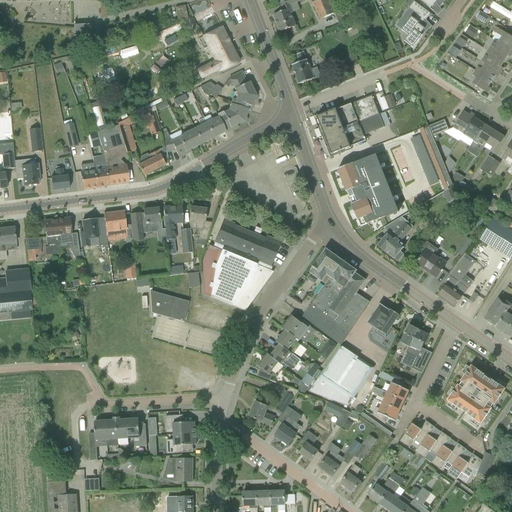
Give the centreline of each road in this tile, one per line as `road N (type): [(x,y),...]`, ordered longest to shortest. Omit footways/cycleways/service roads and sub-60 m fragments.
road 1 (tertiary): [(290,113),(168,184),(0,210)]
road 2 (residential): [(226,401),(242,351),(309,242),(331,221)]
road 3 (residential): [(226,401),(86,408),(75,418),(77,468)]
road 4 (tertiary): [(453,323),(364,257),(331,221)]
road 5 (residential): [(345,511),(221,420)]
road 6 (tertiary): [(290,113),(248,0)]
